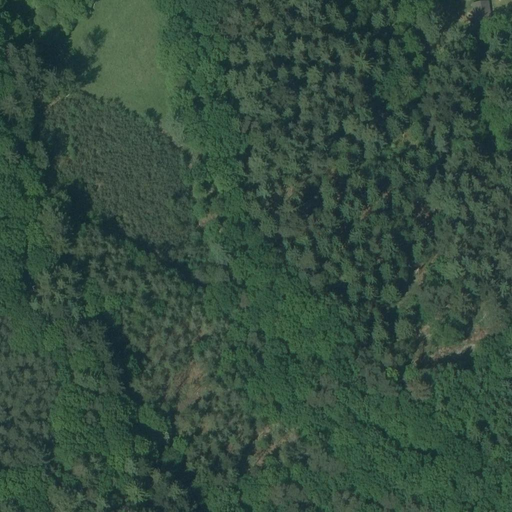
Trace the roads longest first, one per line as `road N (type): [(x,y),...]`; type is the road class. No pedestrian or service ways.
road 1 (track): [(225,511),(229,502),(334,444),(447,357),(511,324)]
road 2 (unknown): [(295,511),(325,496),(331,466),(418,426),(511,497)]
road 3 (track): [(409,391),(288,273)]
road 4 (track): [(409,391),(511,477)]
